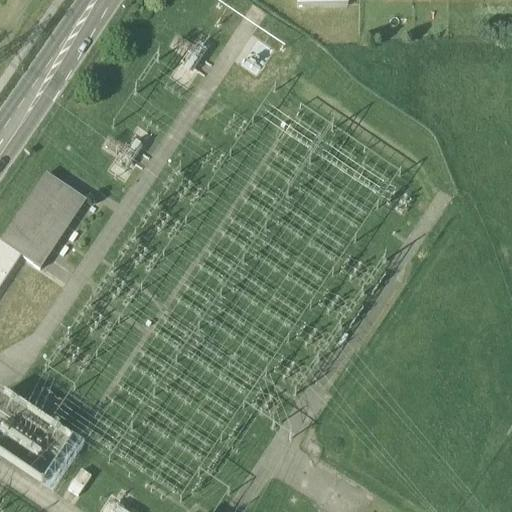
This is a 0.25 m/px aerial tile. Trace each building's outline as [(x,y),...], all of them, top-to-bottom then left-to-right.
[(296,0),(296,9),(347,9),(346,0),(296,0)] [(272,53),(258,43),(241,67),(256,77),(272,53)] [(45,177),(0,245),(20,258),(27,263),(40,271),(85,204),(45,177)] [(0,244),(0,289),(20,258),(0,245),(0,244)] [(52,495),(80,446),(59,434),(43,459),(30,452),(17,474),(52,495)] [(65,491),(80,498),(90,478),(75,471),(65,491)]
